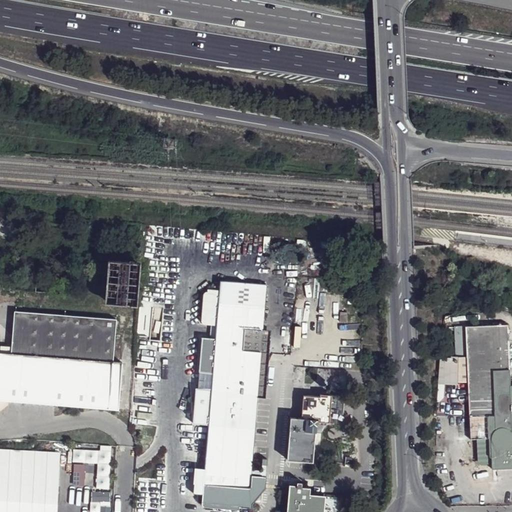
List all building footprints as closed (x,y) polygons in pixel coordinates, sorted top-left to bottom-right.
[(140,274),(141,263),(108,260),(105,303),(138,305),(140,274)] [(36,280),(35,291),(48,292),(49,280),(36,280)] [(216,328),(203,484),(211,485),(250,488),(251,475),(257,397),(263,330),(267,286),(220,284),(218,292),(207,291),(206,296),(202,295),(201,322),(205,323),(205,327),(216,328)] [(0,352),(0,399),(8,400),(119,409),(122,362),(113,362),(117,319),(14,311),(11,353),(0,352)] [(468,379),(470,439),(477,439),(478,462),(491,462),(492,469),(511,467),(511,389),(510,389),(508,324),(465,326),(467,357),(467,359),(468,379)] [(456,357),(467,357),(465,326),(455,326),(456,357)] [(271,330),(263,330),(257,397),(265,397),(271,330)] [(441,359),(441,378),(454,378),(454,360),(441,359)] [(457,379),(468,379),(467,359),(456,360),(457,379)] [(320,398),(303,396),(301,418),(303,418),(303,419),(290,418),(287,460),(312,462),(316,421),(308,420),(308,419),(318,419),(318,423),(338,424),(342,421),(344,401),(341,397),(328,396),(321,395),(320,395),(320,398)] [(0,410),(1,410),(8,405),(8,400),(0,399),(0,410)] [(109,488),(110,449),(72,449),(72,462),(96,462),(96,487),(109,488)] [(58,511),(62,454),(0,450),(0,511),(58,511)] [(240,502),(241,500),(261,502),(263,476),(251,475),(250,488),(211,485),(210,494),(210,499),(210,500),(240,502)] [(303,483),(297,483),(297,488),(291,487),(288,511),(340,511),(342,498),(326,497),(310,495),(310,489),(303,488),(303,483)] [(109,511),(110,491),(92,491),(92,505),(100,505),(99,511),(109,511)]
